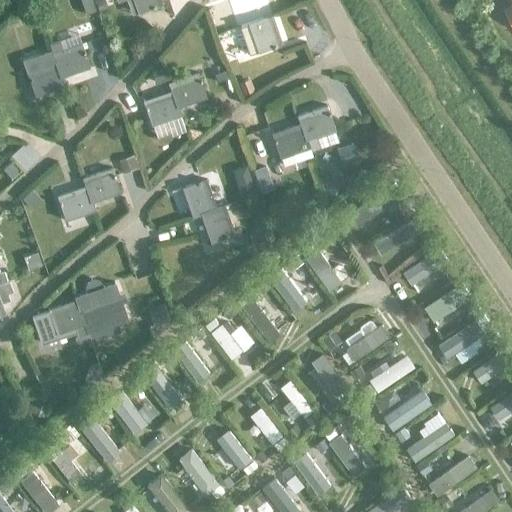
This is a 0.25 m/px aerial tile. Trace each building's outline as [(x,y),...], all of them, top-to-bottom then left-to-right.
[(91,0),(79,0),(85,14),(95,11),(91,0)] [(102,0),(92,0),(96,11),(105,7),(102,0)] [(130,0),(136,14),(158,6),(155,0),(130,0)] [(226,0),(236,28),(238,27),(239,28),(271,17),(273,16),(272,15),(271,16),(265,0),(226,0)] [(481,29),(492,21),(482,5),(470,13),(481,29)] [(28,6),(15,10),(19,23),(32,19),(28,6)] [(271,17),(239,28),(249,56),(282,44),(282,43),(280,44),(271,17)] [(86,66),(77,45),(51,55),(58,77),(86,66)] [(50,56),(49,52),(21,63),(33,96),(61,85),(58,77),(51,55),(50,56)] [(220,62),(206,67),(209,78),(223,73),(220,62)] [(159,66),(148,70),(153,84),(164,80),(159,66)] [(198,74),(169,84),(172,91),(177,107),(206,96),(198,74)] [(247,79),(236,83),(240,94),(251,90),(247,79)] [(165,84),(166,84),(168,93),(141,102),(148,125),(177,116),(174,107),(175,107),(166,84),(165,84)] [(327,108),(298,118),(301,125),(306,141),(310,152),(339,142),(334,128),(327,108)] [(301,125),(271,136),(279,158),(282,166),(311,156),(310,152),(306,141),(301,125)] [(353,145),(337,151),(343,167),(359,161),(353,145)] [(136,167),(132,155),(115,160),(119,173),(136,167)] [(10,163),(2,170),(11,180),(19,173),(10,163)] [(265,165),(252,169),(255,181),(269,177),(265,165)] [(112,170),(83,180),(86,188),(91,203),(120,193),(112,170)] [(334,173),(320,178),(327,199),(340,191),(334,173)] [(88,203),(81,180),(80,181),(83,188),(54,198),(62,221),(91,211),(88,203)] [(206,180),(184,188),(194,217),(202,215),(217,209),(206,180)] [(252,182),(237,188),(241,198),(255,193),(252,182)] [(396,199),(387,186),(348,212),(357,225),(396,199)] [(31,191),(21,200),(31,210),(40,201),(31,191)] [(245,200),(231,205),(234,213),(248,209),(245,200)] [(217,209),(202,215),(212,244),(235,236),(224,207),(217,209)] [(418,232),(411,220),(374,241),(381,253),(418,232)] [(264,231),(250,236),(255,251),(269,246),(264,231)] [(447,261),(438,247),(403,271),(412,285),(447,261)] [(342,282),(318,248),(305,257),(329,291),(342,282)] [(306,302),(281,267),(268,276),(294,311),(306,302)] [(0,315),(1,316),(4,314),(0,304),(9,301),(6,295),(12,293),(8,281),(7,282),(0,284),(0,315)] [(93,291),(73,298),(77,310),(85,333),(116,322),(127,319),(120,301),(114,283),(93,291)] [(470,297),(461,283),(423,307),(433,321),(470,297)] [(279,334),(252,297),(241,305),(269,342),(279,334)] [(45,311),(31,317),(41,344),(73,332),(74,336),(72,341),(79,346),(89,343),(85,333),(77,310),(76,310),(73,302),(45,311)] [(163,303),(148,308),(154,325),(169,320),(163,303)] [(485,334),(475,320),(438,345),(447,359),(485,334)] [(390,336),(382,324),(346,348),(355,360),(390,336)] [(222,325),(211,333),(231,359),(253,342),(241,326),(230,334),(222,325)] [(208,374),(186,341),(173,350),(196,383),(208,374)] [(511,362),(511,357),(506,349),(473,371),(481,383),(511,362)] [(345,388),(321,354),(310,362),(334,396),(345,388)] [(415,367),(406,355),(369,380),(377,393),(415,367)] [(180,399),(153,365),(141,375),(168,409),(180,399)] [(313,410),(289,380),(280,387),(304,418),(313,410)] [(145,424),(120,390),(107,400),(132,434),(145,424)] [(431,404),(422,390),(382,416),(392,430),(431,404)] [(511,409),(511,391),(489,407),(497,419),(511,409)] [(31,403),(28,413),(42,418),(45,407),(31,403)] [(281,436),(259,408),(249,416),(271,444),(281,436)] [(120,452),(90,414),(76,425),(106,462),(120,452)] [(95,466),(68,418),(55,426),(82,473),(95,466)] [(453,435),(444,422),(405,448),(414,461),(453,435)] [(251,459),(227,429),(216,439),(239,469),(251,459)] [(366,468),(340,434),(328,443),(354,477),(366,468)] [(219,484),(191,448),(176,459),(204,495),(219,484)] [(70,486),(81,477),(58,450),(48,459),(70,486)] [(331,485),(306,452),(293,462),(318,495),(331,485)] [(477,467),(468,454),(428,483),(437,496),(477,467)] [(47,511),(56,505),(30,471),(18,480),(43,511),(47,511)] [(185,511),(188,510),(159,475),(144,486),(165,511),(185,511)] [(301,511),(275,478),(262,488),(280,511),(301,511)] [(392,511),(410,499),(401,487),(367,511),(392,511)] [(484,511),(500,501),(492,490),(459,511),(484,511)] [(12,511),(0,495),(0,511),(12,511)]
